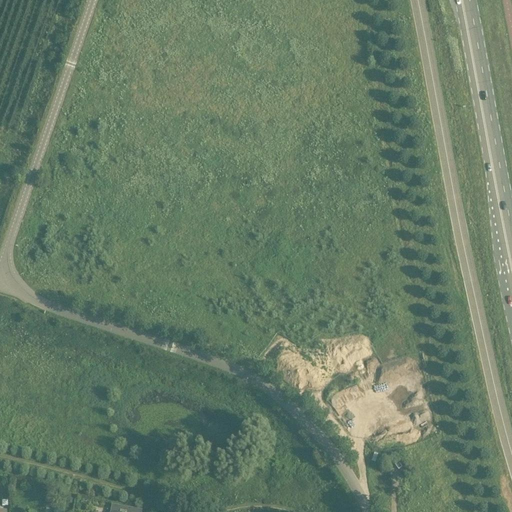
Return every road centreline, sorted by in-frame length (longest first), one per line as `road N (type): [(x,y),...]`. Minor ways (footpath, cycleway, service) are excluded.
road 1 (unclassified): [(367,511),(335,453),(269,387),(229,365),(0,288)]
road 2 (unclassified): [(0,279),(93,0)]
road 3 (secondary): [(460,0),(494,187)]
